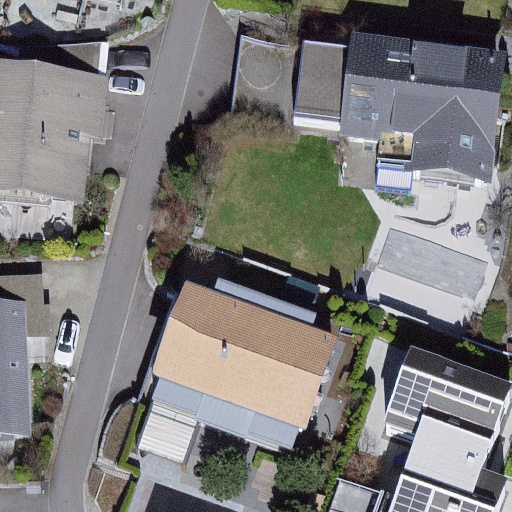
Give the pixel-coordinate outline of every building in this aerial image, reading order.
[(414,142),(411,167),(488,176),(501,55),(347,38),(346,51),(299,46),(291,118),(338,123),(337,133),(414,142)] [(105,75),(0,63),(0,190),(91,200),(105,75)] [(290,447),(329,337),(188,288),(149,398),(290,447)] [(0,430),(30,430),(26,302),(0,302),(0,430)] [(381,428),(409,438),(383,511),(489,511),(497,489),(478,482),(508,396),(405,360),(381,428)]
